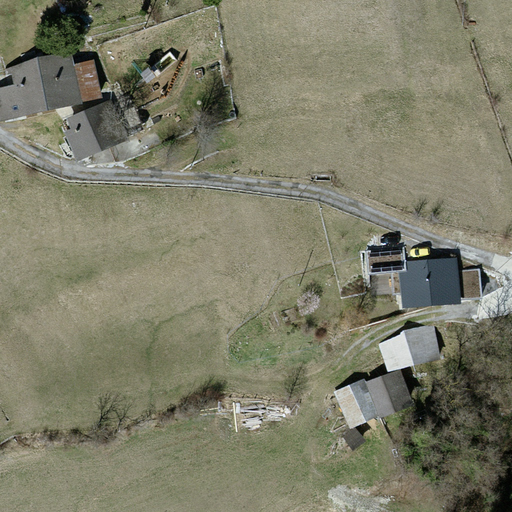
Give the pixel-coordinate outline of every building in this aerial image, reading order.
[(10,90),(0,92),(0,124),(46,114),(100,101),(89,64),(69,69),(67,55),(5,71),(10,90)] [(66,124),(80,158),(110,146),(96,113),(66,124)] [(370,270),(401,267),(400,251),(368,254),(370,270)] [(401,267),(405,309),(457,305),(453,262),(401,267)] [(424,332),(384,345),(392,372),(432,359),(424,332)] [(363,384),(376,419),(405,409),(391,373),(363,384)] [(363,384),(335,394),(349,430),(376,419),(363,384)]
